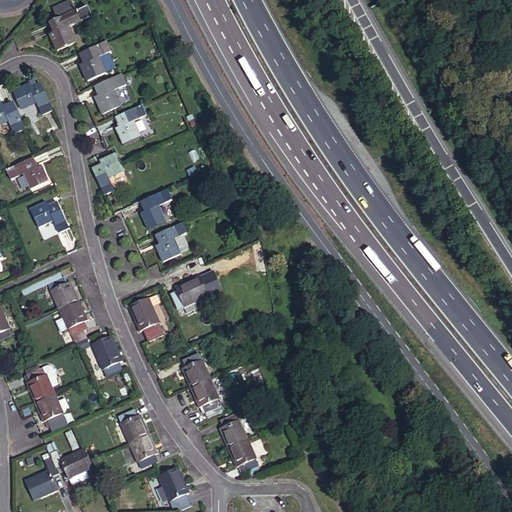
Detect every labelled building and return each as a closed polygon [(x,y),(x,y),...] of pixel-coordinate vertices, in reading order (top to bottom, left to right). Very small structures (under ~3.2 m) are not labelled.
[(65,23),(85,15),(80,3),(61,11),(65,23)] [(95,10),(85,15),(89,24),(89,25),(100,20),(95,10)] [(65,23),(57,26),(61,36),(58,38),(64,53),(82,45),(77,31),(89,26),(89,25),(89,24),(85,15),(65,23)] [(88,68),(95,84),(113,76),(107,62),(119,56),(115,46),(88,57),(92,67),(88,68)] [(102,101),(108,116),(125,109),(120,95),(133,89),(129,79),(102,91),(106,99),(102,101)] [(48,119),(57,115),(46,88),(37,92),(35,88),(20,94),(28,112),(41,106),(48,119)] [(19,137),(29,133),(19,107),(9,111),(7,106),(0,108),(0,130),(13,125),(19,137)] [(121,133),(128,148),(146,141),(140,127),(152,121),(148,111),(122,122),(125,131),(121,133)] [(194,133),(199,131),(195,120),(189,122),(194,133)] [(106,169),(97,173),(108,200),(118,195),(113,183),(128,176),(119,158),(104,165),(106,169)] [(29,178),(35,192),(52,185),(45,169),(40,171),(37,163),(11,174),(15,184),(29,178)] [(172,195),(145,207),(149,216),(145,218),(152,233),(169,225),(164,212),(177,206),(172,195)] [(35,214),(42,231),(57,225),(62,238),(71,234),(60,208),(52,211),(50,207),(35,214)] [(190,239),(185,228),(159,240),(163,248),(159,250),(166,265),(191,255),(186,241),(190,239)] [(209,276),(202,279),(211,299),(218,296),(209,276)] [(202,279),(178,290),(179,293),(172,296),(179,311),(186,308),(190,317),(202,312),(198,305),(211,299),(202,279)] [(49,295),(58,314),(77,305),(69,286),(66,287),(63,280),(48,287),(51,294),(49,295)] [(163,326),(151,300),(132,310),(143,335),(146,333),(152,345),(167,338),(161,326),(163,326)] [(58,314),(61,322),(54,326),(59,336),(66,333),(66,334),(68,333),(71,340),(83,335),(86,333),(83,326),(86,325),(77,305),(58,314)] [(8,329),(0,310),(0,340),(9,337),(6,330),(8,329)] [(86,343),(83,335),(71,340),(75,348),(79,346),(86,343)] [(113,341),(93,349),(103,375),(105,374),(108,381),(124,374),(121,367),(123,366),(113,341)] [(86,343),(79,346),(82,354),(91,350),(88,342),(86,343)] [(184,370),(192,390),(212,381),(203,361),(201,362),(198,355),(183,361),(186,368),(184,370)] [(253,389),(265,385),(260,369),(248,373),(253,389)] [(29,382),(26,384),(35,403),(54,395),(50,387),(56,384),(52,373),(44,377),(41,370),(26,375),(29,382)] [(192,390),(200,408),(203,407),(206,414),(221,407),(218,401),(220,400),(212,381),(192,390)] [(54,395),(35,403),(43,422),(46,421),(49,427),(63,421),(61,415),(62,414),(57,402),(54,395)] [(64,399),(57,402),(62,414),(69,411),(64,399)] [(119,429),(127,447),(147,439),(139,420),(137,421),(135,414),(119,421),(121,427),(119,429)] [(221,431),(229,451),(249,443),(241,422),(239,423),(236,416),(221,423),(223,429),(221,431)] [(127,447),(136,468),(137,467),(140,473),(156,467),(153,460),(156,459),(147,439),(127,447)] [(51,443),(44,446),(48,456),(55,453),(51,443)] [(229,451),(237,470),(239,469),(242,476),(257,469),(255,463),(257,462),(249,443),(229,451)] [(48,456),(50,461),(55,473),(62,470),(64,474),(67,480),(84,473),(91,470),(82,451),(59,461),(55,453),(48,456)] [(55,473),(50,461),(44,464),(48,473),(23,483),(31,502),(56,491),(51,480),(57,477),(55,473)] [(84,473),(67,480),(69,486),(86,479),(84,473)] [(176,475),(156,483),(166,509),(167,508),(168,511),(186,511),(182,502),(186,501),(176,475)]
